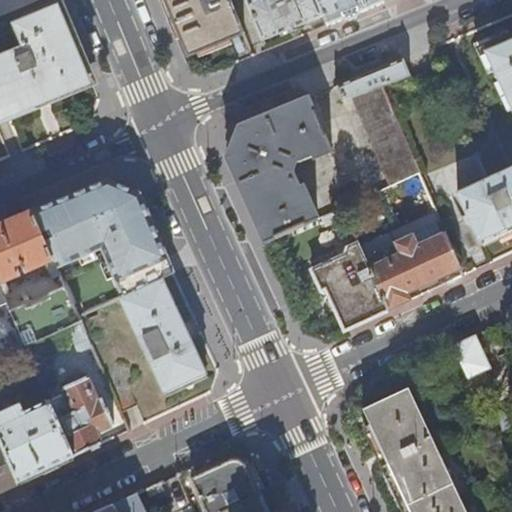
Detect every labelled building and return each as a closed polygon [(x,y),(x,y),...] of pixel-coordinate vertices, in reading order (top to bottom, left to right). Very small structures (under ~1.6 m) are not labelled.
[(230,40),(246,33),(231,0),(161,0),(171,23),(175,22),(190,56),(198,53),(200,57),(232,44),(230,40)] [(317,19),(324,16),(317,0),(252,0),(247,2),(263,41),(292,29),(310,21),(315,31),(321,29),(317,19)] [(328,26),(385,2),(384,0),(317,0),(324,16),(328,26)] [(69,89),(90,80),(60,7),(16,25),(24,45),(0,54),(0,116),(29,104),(31,110),(39,107),(71,94),(69,89)] [(511,34),(481,47),(493,74),(496,73),(511,107),(511,168),(458,193),(482,245),(511,231),(511,34)] [(367,74),(337,87),(342,100),(353,96),(383,86),(410,76),(403,60),(367,74)] [(420,173),(383,86),(353,96),(391,186),(420,173)] [(266,243),(319,219),(305,187),(300,189),(292,171),(298,159),(315,153),(317,157),(333,150),(311,97),(295,104),(253,121),(241,126),(228,159),(247,200),(266,243)] [(114,179),(32,212),(45,242),(55,263),(107,240),(131,294),(163,280),(174,275),(136,188),(114,179)] [(330,198),(336,211),(355,202),(349,189),(330,198)] [(0,225),(0,286),(4,295),(9,293),(4,281),(21,274),(16,264),(21,262),(26,272),(47,263),(54,279),(61,276),(55,263),(45,242),(32,212),(5,224),(0,225)] [(422,285),(460,267),(446,233),(419,245),(414,235),(397,244),(401,254),(380,263),(369,268),(389,311),(412,300),(409,291),(422,285)] [(345,331),(389,311),(369,268),(359,244),(349,249),(347,256),(313,271),(322,291),(326,290),(345,331)] [(376,253),(380,263),(401,254),(397,244),(376,253)] [(79,281),(83,289),(69,296),(79,318),(123,298),(129,295),(110,254),(74,271),(79,281)] [(192,341),(163,280),(131,294),(129,295),(123,298),(152,359),(149,360),(164,392),(183,384),(207,373),(192,341)] [(79,281),(65,288),(69,296),(83,289),(79,281)] [(68,329),(81,323),(79,318),(69,296),(65,288),(50,294),(49,298),(28,307),(24,305),(10,310),(21,335),(26,346),(68,329)] [(92,346),(81,323),(68,329),(78,352),(92,346)] [(13,352),(26,346),(21,335),(8,341),(13,352)] [(469,378),(491,369),(476,335),(454,346),(469,378)] [(44,350),(30,356),(33,362),(46,356),(44,350)] [(98,400),(86,377),(63,387),(65,392),(50,400),(75,457),(102,444),(96,431),(114,423),(103,398),(98,400)] [(466,511),(409,389),(363,411),(372,429),(410,511),(466,511)] [(49,468),(75,457),(50,400),(26,410),(22,402),(0,412),(0,436),(3,442),(20,482),(49,468)] [(511,418),(492,427),(505,456),(511,452),(511,418)] [(0,491),(20,482),(3,442),(0,443),(0,491)] [(224,511),(261,495),(254,482),(247,467),(230,461),(192,478),(207,511),(203,511),(224,511)] [(180,478),(151,488),(158,511),(169,511),(178,511),(179,511),(190,508),(180,478)] [(145,511),(136,493),(113,504),(116,511),(145,511)] [(268,511),(267,510),(261,495),(224,511),(268,511)]
